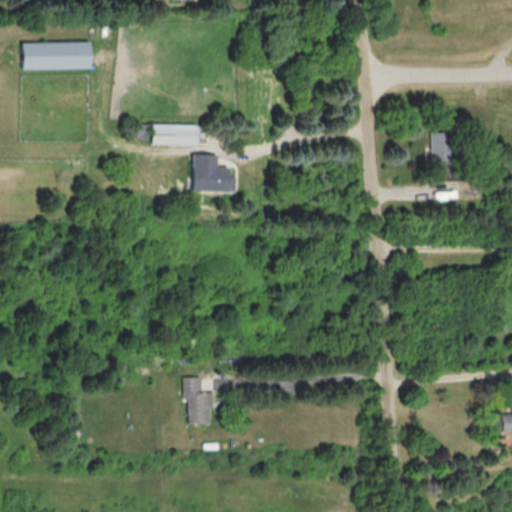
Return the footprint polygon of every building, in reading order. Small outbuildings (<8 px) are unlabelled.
[(18,42),(19,68),(86,67),(86,41),(18,42)] [(195,145),(196,124),(149,123),(148,144),(195,145)] [(439,180),(450,180),(449,131),(429,131),(429,163),(438,163),(439,180)] [(189,190),(232,191),(232,176),(225,175),(225,166),(213,166),(214,153),(190,153),(189,190)] [(181,398),(185,398),(185,423),(208,422),(208,392),(200,392),(199,376),(180,376),(181,398)] [(511,400),(509,401),(510,412),(499,413),(500,431),(511,430),(511,439),(511,400)]
